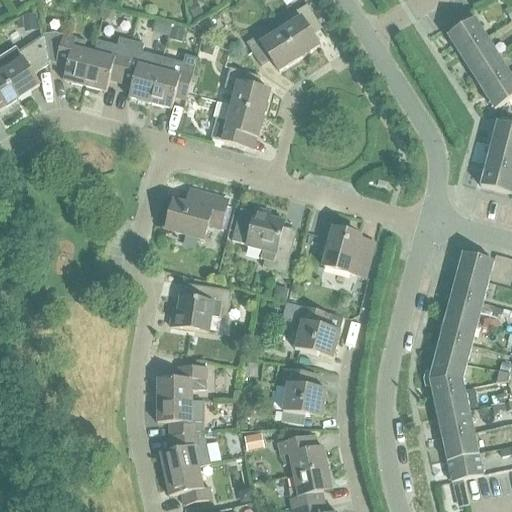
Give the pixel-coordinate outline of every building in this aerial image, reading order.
[(294,24),(281,32),(299,61),(319,48),(312,36),(322,30),(307,6),(290,18),(294,24)] [(447,38),(459,57),(487,39),(475,20),(447,38)] [(299,61),(281,32),(268,40),(264,34),(246,45),(261,69),(271,62),(279,74),(299,61)] [(45,36),(45,37),(49,65),(67,70),(63,83),(85,88),(94,55),(83,52),(85,43),(54,34),(45,36)] [(21,61),(0,75),(18,102),(39,88),(33,77),(49,66),(49,65),(45,37),(17,54),(21,61)] [(459,57),(471,75),(498,58),(487,39),(459,57)] [(97,42),(94,55),(85,88),(106,94),(110,82),(121,85),(132,43),(119,40),(117,47),(97,42)] [(144,46),(132,43),(121,85),(132,88),(129,100),(150,106),(159,72),(162,59),(142,54),(144,46)] [(182,65),(162,59),(159,72),(150,106),(172,111),(175,99),(186,103),(197,60),(185,57),(182,65)] [(471,75),(483,93),(510,76),(498,58),(471,75)] [(235,93),(231,108),(265,117),(271,94),(257,90),(260,78),(229,70),(224,90),(235,93)] [(0,113),(18,102),(0,75),(0,74),(0,113)] [(511,79),(510,76),(483,93),(495,112),(511,102),(511,79)] [(265,117),(231,108),(227,123),(216,120),(211,140),(245,149),(248,137),(258,140),(265,117)] [(511,127),(497,124),(492,146),(511,151),(511,127)] [(511,151),(492,146),(486,167),(511,173),(511,151)] [(511,196),(511,173),(486,167),(480,189),(511,197),(511,196)] [(220,230),(228,203),(199,195),(196,210),(174,204),(170,217),(171,217),(167,232),(204,242),(208,227),(220,230)] [(263,269),(286,275),(295,241),(281,237),(284,223),(261,217),(263,212),(257,210),(247,249),(263,253),(260,261),(264,262),(263,269)] [(324,270),(365,280),(372,253),(357,249),(360,238),(349,235),(349,237),(333,233),(324,270)] [(463,255),(457,277),(488,285),(494,264),(463,255)] [(457,277),(451,298),(483,306),(488,285),(457,277)] [(227,321),(228,317),(231,293),(196,287),(194,302),(180,300),(176,324),(171,323),(170,329),(209,335),(211,319),(227,321)] [(451,298),(446,319),(477,327),(483,306),(451,298)] [(282,319),(297,323),(296,325),(301,327),(295,352),(333,361),(340,333),(326,330),(330,317),(286,305),(282,319)] [(446,319),(440,340),(472,348),(477,327),(446,319)] [(440,340),(435,361),(466,369),(472,348),(440,340)] [(429,381),(433,399),(465,392),(463,382),(466,369),(435,361),(429,381)] [(158,381),(157,403),(192,404),(192,393),(206,393),(207,370),(179,370),(179,381),(158,381)] [(283,414),(322,420),(327,392),(312,390),(314,376),(284,372),(282,388),(287,389),(283,414)] [(508,384),(510,376),(499,374),(496,386),(508,384)] [(433,399),(438,421),(469,414),(465,392),(433,399)] [(170,426),(170,440),(204,436),(204,435),(204,403),(192,404),(157,403),(157,426),(170,426)] [(438,421),(442,442),(474,435),(469,414),(438,421)] [(251,451),(270,446),(266,432),(248,436),(251,451)] [(442,442),(447,463),(479,456),(474,435),(442,442)] [(160,456),(165,477),(199,470),(210,467),(204,436),(170,440),(172,453),(160,456)] [(291,466),(294,478),(328,470),(323,449),(309,452),(306,440),(279,446),(283,468),(291,466)] [(479,456),(447,463),(452,485),(463,482),(483,478),(479,456)] [(511,468),(490,476),(497,495),(511,489),(511,468)] [(199,470),(165,477),(170,499),(182,496),(184,508),(212,502),(209,490),(203,491),(199,470)] [(288,491),(292,511),(295,511),(324,506),(322,494),(332,492),(328,470),(294,478),(296,489),(288,491)] [(463,482),(452,485),(451,485),(454,500),(467,497),(463,482)]
